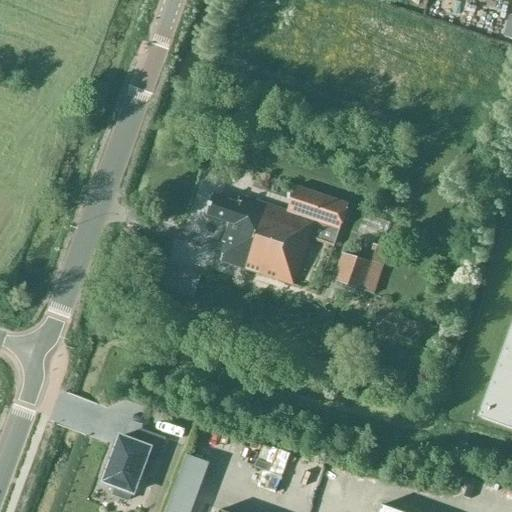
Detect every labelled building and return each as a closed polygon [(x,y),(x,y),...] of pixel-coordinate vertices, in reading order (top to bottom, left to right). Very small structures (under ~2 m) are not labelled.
[(348,205),(295,187),(286,212),(238,195),(235,203),(212,195),(205,215),(229,224),(222,243),(225,244),(219,261),(293,286),(309,239),(332,246),(337,232),(338,232),(348,205)] [(389,223),(368,216),(364,228),(385,235),(389,223)] [(376,246),(370,244),(364,262),(357,259),(341,254),(332,282),(373,295),(387,250),(376,246)] [(511,323),(478,417),(511,429),(511,323)] [(119,437),(102,483),(116,488),(113,495),(128,501),(131,493),(133,494),(146,459),(155,462),(164,439),(139,430),(134,443),(119,437)]
